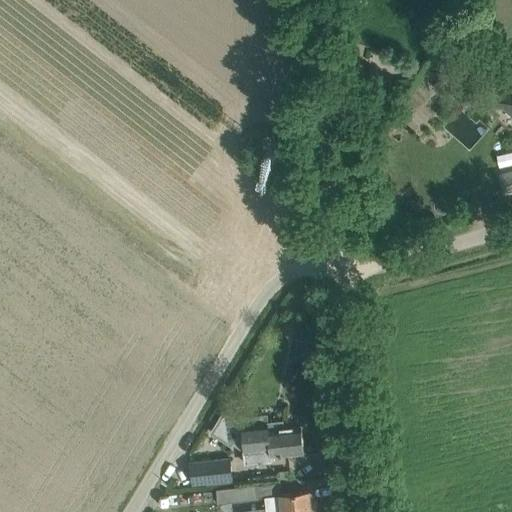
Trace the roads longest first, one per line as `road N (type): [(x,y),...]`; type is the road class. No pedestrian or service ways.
road 1 (unclassified): [(131,511),(266,288),(303,267),(334,265)]
road 2 (tertiary): [(334,265),(312,0)]
road 3 (tertiary): [(363,511),(334,265)]
road 4 (unclassified): [(334,265),(386,263),(511,227)]
